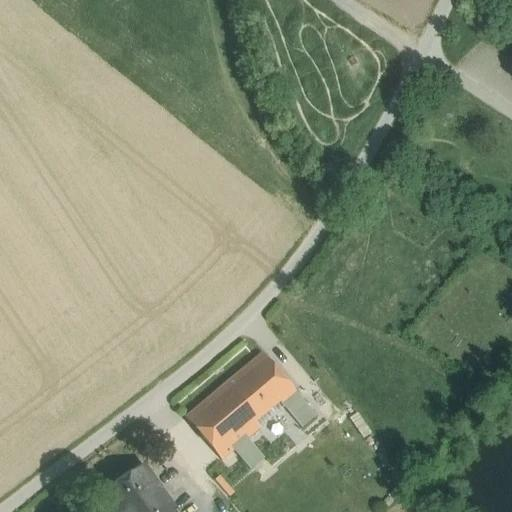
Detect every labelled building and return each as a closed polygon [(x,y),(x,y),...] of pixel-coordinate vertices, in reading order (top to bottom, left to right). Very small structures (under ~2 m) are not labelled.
[(241,342),(175,398),(188,413),(254,357),(241,342)] [(262,355),(185,419),(221,462),(271,420),(298,398),(262,355)] [(298,398),(271,420),(287,440),(314,418),(298,398)] [(271,420),(221,462),(237,481),(287,440),(271,420)] [(144,468),(100,498),(109,511),(166,511),(172,508),(144,468)]
